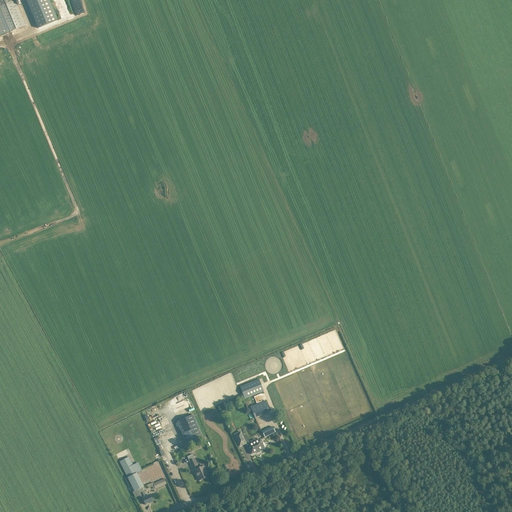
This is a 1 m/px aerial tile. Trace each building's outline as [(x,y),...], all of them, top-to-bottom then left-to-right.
[(0,0),(0,36),(6,34),(26,26),(24,23),(14,0),(0,0)] [(49,0),(27,0),(40,28),(58,20),(49,0)] [(299,264),(306,261),(301,247),(286,253),(289,259),(293,257),(294,260),(297,259),(299,264)] [(259,266),(225,279),(232,299),(232,295),(234,300),(234,295),(254,351),(254,346),(259,359),(259,348),(260,347),(259,345),(262,345),(261,343),(259,343),(259,266)] [(277,357),(275,344),(270,345),(270,343),(265,343),(266,349),(267,349),(267,351),(270,351),(273,350),(274,358),(277,357)] [(259,379),(240,387),(245,399),(263,391),(259,379)] [(265,401),(250,407),(255,418),(259,416),(270,412),(265,401)] [(187,446),(204,438),(193,415),(177,422),(187,446)] [(266,437),(277,432),(274,427),(263,431),(266,437)] [(262,444),(260,439),(256,442),(255,439),(249,442),(246,434),(242,436),(241,432),(234,435),(239,447),(247,444),(247,445),(251,454),(265,448),(264,447),(265,447),(264,443),(262,444)] [(193,454),(187,457),(189,462),(192,467),(194,471),(195,471),(199,481),(208,477),(206,472),(205,469),(205,470),(204,466),(200,468),(199,466),(198,466),(195,459),(193,454)] [(123,460),(119,462),(127,477),(128,478),(125,480),(129,486),(132,485),(135,491),(136,491),(142,488),(144,487),(137,473),(136,472),(129,457),(123,460)] [(164,479),(154,484),(156,488),(166,484),(164,479)] [(142,488),(136,491),(138,495),(141,494),(141,495),(146,505),(153,502),(151,497),(150,495),(146,497),(142,488)]
